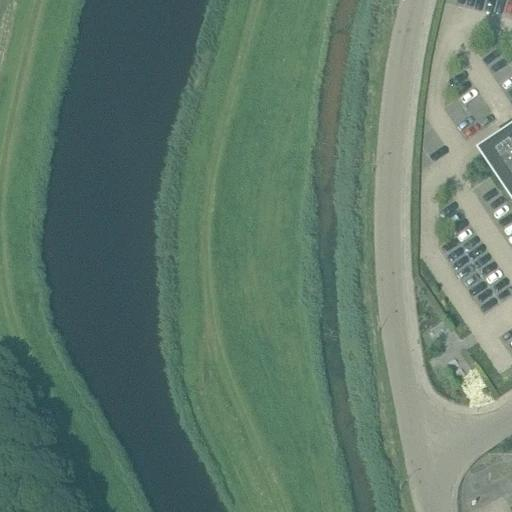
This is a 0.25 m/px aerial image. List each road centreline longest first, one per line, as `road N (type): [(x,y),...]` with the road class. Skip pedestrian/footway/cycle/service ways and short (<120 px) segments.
road 1 (track): [(259,0),(207,182),(207,327),(284,511)]
road 2 (unclassified): [(426,471),(403,369),(388,195),(417,0)]
